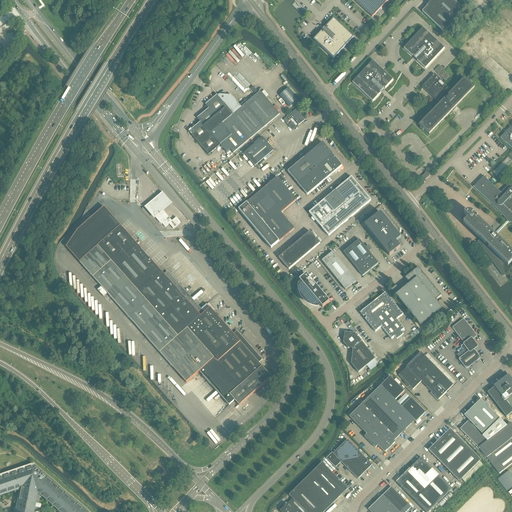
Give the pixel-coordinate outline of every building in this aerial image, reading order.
[(353,0),(372,18),(388,0),(353,0)] [(427,6),(422,12),(444,33),(465,11),(453,0),(431,0),(427,5),(427,6)] [(322,31),(323,32),(322,32),(321,31),(313,40),(333,59),(354,37),(333,18),(325,27),(326,28),(326,29),(325,28),(322,31)] [(444,49),(428,33),(423,28),(404,49),(412,57),(413,56),(414,56),(413,57),(416,60),(417,59),(418,60),(417,61),(425,69),(444,49)] [(384,88),(385,89),(393,80),(373,61),(352,83),(373,102),(381,93),(379,92),(380,91),(381,92),(384,90),(383,89),(384,88)] [(439,67),(435,71),(436,72),(445,81),(450,77),(439,67)] [(434,74),(426,83),(422,87),(435,100),(436,99),(440,103),(419,125),(429,135),(451,112),(454,114),(459,109),(456,107),(474,88),(464,78),(447,96),(443,91),(447,87),(434,74)] [(285,91),(282,94),(279,96),(289,107),(298,100),(288,89),(285,91)] [(189,132),(208,155),(220,145),(227,153),(230,150),(233,154),(280,115),(260,91),(249,101),(247,99),(243,103),(244,105),(241,107),(231,96),(223,103),(217,95),(207,103),(205,105),(206,106),(205,107),(205,110),(206,111),(197,118),(199,120),(200,122),(189,132)] [(298,108),(286,118),(289,122),(292,119),(298,126),(305,120),(299,113),(301,111),(298,108)] [(505,217),(504,218),(507,221),(509,223),(510,222),(511,224),(511,128),(511,127),(507,131),(505,133),(500,138),(511,149),(511,180),(501,193),(484,176),(473,187),(505,217)] [(244,153),(255,166),(274,151),(263,138),(244,153)] [(322,143),(307,156),(316,167),(332,154),(322,143)] [(316,167),(320,171),(326,179),(342,166),(332,154),(316,167)] [(288,172),(300,187),(310,179),(320,171),(316,167),(307,156),(288,172)] [(310,179),(300,187),(307,195),(326,179),(320,171),(310,179)] [(351,177),(336,191),(345,202),(361,189),(351,177)] [(296,200),(277,178),(239,210),(271,249),(294,229),(281,213),(296,200)] [(345,202),(336,191),(309,213),(328,237),(371,201),(361,189),(345,202)] [(104,207),(93,217),(78,231),(66,247),(186,383),(199,372),(229,405),(234,401),(239,406),(271,377),(259,363),(262,360),(237,331),(233,334),(207,304),(200,310),(167,272),(164,275),(104,207)] [(169,224),(170,225),(173,229),(181,223),(176,218),(172,221),(163,211),(155,217),(161,225),(162,224),(165,228),(169,224)] [(511,252),(496,236),(494,234),(490,230),(477,218),(473,214),(472,213),(471,213),(470,212),(469,212),(468,212),(467,212),(466,213),(465,213),(464,214),(468,218),(463,223),(480,240),(478,242),(504,276),(511,267),(511,252)] [(396,242),(400,239),(401,238),(381,213),(365,225),(382,246),(382,247),(389,256),(400,247),(396,242)] [(279,258),(289,270),(320,244),(310,232),(279,258)] [(343,253),(356,269),(372,256),(359,240),(343,253)] [(356,281),(333,252),(322,261),(345,290),(356,281)] [(372,256),(356,269),(362,276),(378,264),(372,256)] [(418,267),(414,271),(405,278),(410,284),(401,291),(396,285),(391,289),(420,326),(442,309),(435,301),(441,296),(422,272),(418,267)] [(302,284),(300,286),(300,287),(300,288),(300,290),(300,291),(301,292),(301,293),(301,294),(302,296),(302,297),(303,298),(304,299),(304,300),(305,301),(306,302),(307,302),(308,303),(309,304),(310,304),(311,305),(313,305),(314,306),(315,306),(316,306),(317,306),(319,304),(322,308),(329,302),(313,283),(314,282),(311,279),(310,280),(306,275),(299,280),(302,284)] [(391,340),(394,337),(397,340),(403,335),(401,332),(404,329),(397,320),(403,315),(390,299),(389,300),(387,298),(389,297),(385,293),(378,298),(360,313),(363,317),(365,316),(366,318),(365,319),(375,332),(381,327),(391,340)] [(477,345),(473,339),(476,337),(476,336),(476,335),(464,320),(464,319),(463,319),(463,320),(462,320),(453,327),(453,328),(453,329),(464,344),(461,346),(461,347),(461,348),(466,354),(460,359),(459,359),(459,360),(459,361),(465,368),(465,369),(466,369),(467,369),(479,359),(480,359),(480,358),(480,357),(474,350),(477,348),(477,347),(478,347),(478,346),(477,345)] [(344,338),(343,343),(348,349),(353,349),(351,364),(358,373),(375,359),(355,334),(350,333),(344,332),(344,338)] [(407,367),(398,376),(413,390),(421,382),(439,400),(456,383),(428,354),(425,357),(421,352),(406,367),(407,367)] [(487,393),(480,400),(506,426),(510,423),(506,417),(511,412),(511,380),(508,375),(494,387),(487,393)] [(367,435),(364,437),(375,448),(378,446),(385,453),(395,442),(394,441),(415,421),(416,422),(425,413),(411,398),(402,407),(395,401),(404,392),(390,377),(349,417),(367,435)] [(469,410),(469,411),(464,416),(483,435),(482,437),(468,422),(460,429),(478,448),(479,448),(499,474),(511,464),(511,425),(510,423),(506,426),(480,400),(470,410),(469,410)] [(428,450),(457,479),(459,482),(462,480),(465,483),(483,466),(479,462),(481,461),(450,429),(428,450)] [(341,462),(358,479),(372,465),(347,440),(333,454),(332,453),(326,459),(335,468),(337,466),(338,467),(340,465),(339,464),(341,462)] [(452,489),(421,458),(396,482),(424,511),(428,511),(437,503),(441,507),(453,496),(449,492),(452,489)] [(324,511),(348,489),(322,463),(289,495),(292,499),(288,503),(286,501),(284,503),(286,505),(280,511),(324,511)] [(35,511),(33,511),(34,503),(38,503),(40,497),(36,493),(37,492),(59,511),(84,511),(33,467),(0,478),(0,495),(21,488),(15,511),(35,511)] [(511,474),(509,471),(498,479),(507,491),(511,487),(511,474)] [(406,511),(411,507),(391,487),(385,493),(368,510),(370,511),(406,511)]
